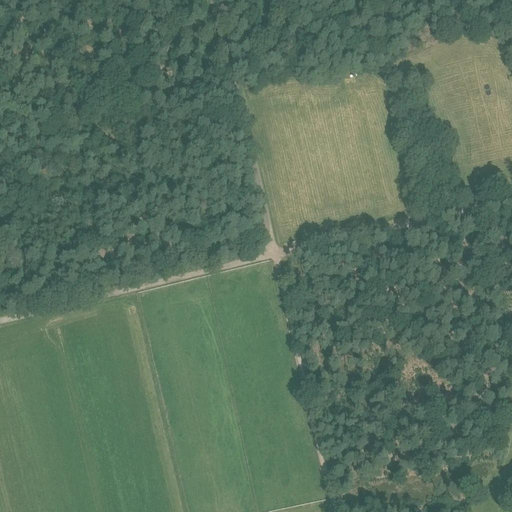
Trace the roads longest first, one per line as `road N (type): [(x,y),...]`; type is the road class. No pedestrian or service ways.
road 1 (track): [(1,322),(276,255)]
road 2 (track): [(276,255),(212,0)]
road 3 (track): [(276,255),(335,511)]
road 4 (track): [(276,255),(511,201)]
